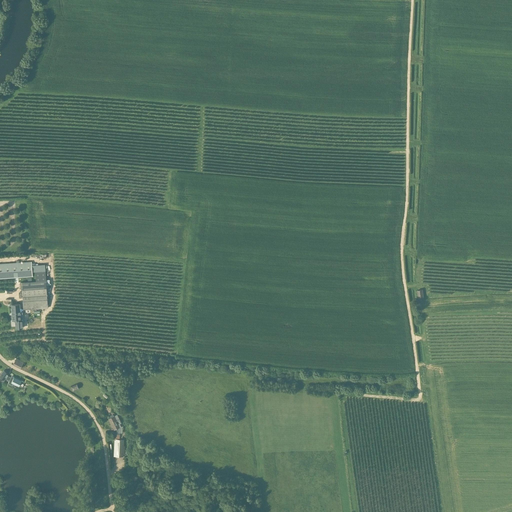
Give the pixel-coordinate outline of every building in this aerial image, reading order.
[(32,262),(0,263),(0,279),(32,277),(32,272),(36,272),(35,263),(32,263),(32,262)] [(47,295),(46,280),(46,271),(35,272),(36,281),(22,282),(23,296),(24,310),(48,308),(47,295)] [(11,305),(12,316),(20,315),(19,304),(11,305)] [(24,362),(17,359),(13,365),(20,368),(24,362)] [(8,375),(9,374),(4,370),(0,375),(0,379),(3,381),(5,378),(8,375)] [(11,377),(8,375),(5,378),(9,381),(7,385),(13,387),(14,384),(22,388),(24,382),(11,375),(11,377)] [(113,432),(113,438),(119,439),(120,433),(119,433),(120,427),(121,427),(120,423),(121,423),(120,419),(117,420),(115,416),(114,416),(114,415),(112,414),(110,415),(110,417),(111,418),(108,419),(110,422),(110,423),(112,427),(114,430),(117,429),(117,433),(113,432)] [(115,456),(123,457),(123,455),(126,455),(126,449),(125,449),(125,446),(124,446),(124,440),(116,439),(115,456)]
